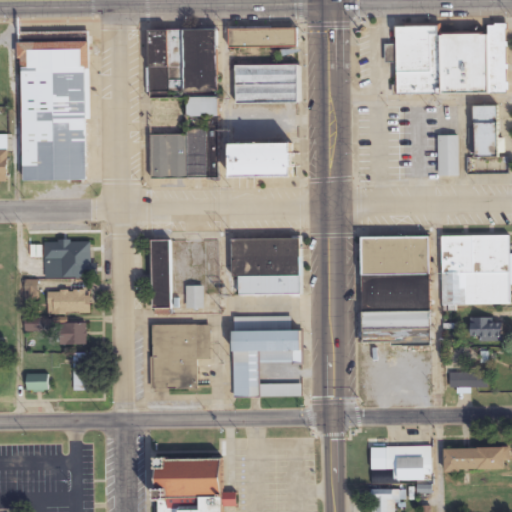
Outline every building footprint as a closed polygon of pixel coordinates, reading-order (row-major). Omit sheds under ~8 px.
[(393,24),(509,25),(508,96),(392,95),(393,24)] [(297,105),(297,65),(273,65),(274,48),(297,48),(297,28),(229,28),(229,64),(236,64),(236,105),(297,105)] [(149,30),(149,98),(187,98),(187,118),(218,118),(218,96),(218,30),(149,30)] [(23,183),(89,183),(89,47),(68,47),(68,43),(22,43),(23,183)] [(498,107),(474,107),(475,161),(499,160),(498,107)] [(152,180),(219,180),(219,130),(188,130),(188,136),(152,136),(152,180)] [(437,136),(458,136),(459,178),(438,178),(437,136)] [(230,145),(230,179),(293,179),(293,145),(230,145)] [(8,152),(0,151),(0,183),(8,184),(8,152)] [(442,237),(442,307),(510,307),(509,237),(442,237)] [(430,346),(430,238),(362,239),(362,346),(430,346)] [(232,240),(232,278),(239,278),(239,297),(301,296),(300,240),(232,240)] [(171,242),(153,242),(153,314),(171,314),(171,242)] [(62,278),(92,278),(91,243),(45,244),(45,259),(62,259),(62,278)] [(187,287),(187,310),(204,310),(204,287),(187,287)] [(91,316),(91,292),(48,292),(48,316),(91,316)] [(234,318),(234,399),(302,399),(302,332),(291,332),(291,318),(234,318)] [(503,341),(503,320),(471,320),(471,341),(503,341)] [(87,346),(87,325),(53,325),(53,346),(87,346)] [(200,393),(200,386),(210,386),(210,377),(202,377),(202,363),(211,363),(211,327),(153,326),(153,393),(200,393)] [(480,374),(450,374),(450,389),(492,389),(492,353),(481,353),(480,374)] [(74,356),(74,391),(94,391),(94,356),(74,356)] [(48,376),(27,376),(27,393),(48,393),(48,376)] [(398,481),(432,481),(432,447),(371,448),(372,471),(398,471),(398,481)] [(508,449),(445,450),(445,473),(508,472),(508,449)] [(223,511),(224,462),(157,462),(156,511),(223,511)] [(405,491),(372,491),(371,511),(393,511),(394,501),(405,501),(405,491)]
